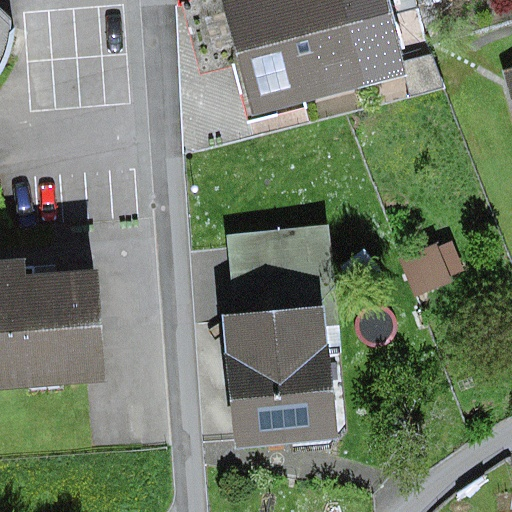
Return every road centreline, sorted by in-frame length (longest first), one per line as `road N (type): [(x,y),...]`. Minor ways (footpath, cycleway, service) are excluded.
road 1 (residential): [(157,0),(191,511)]
road 2 (residential): [(412,511),(511,436)]
